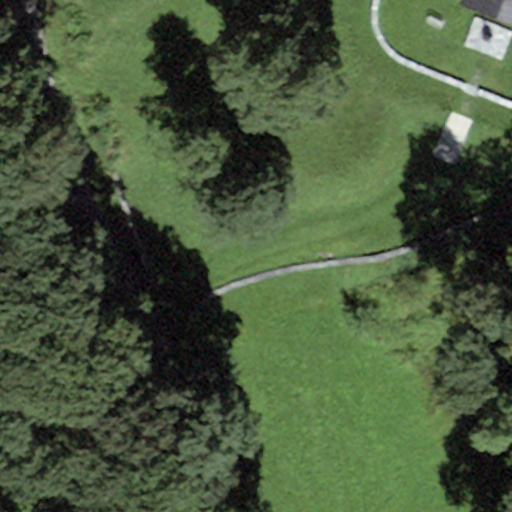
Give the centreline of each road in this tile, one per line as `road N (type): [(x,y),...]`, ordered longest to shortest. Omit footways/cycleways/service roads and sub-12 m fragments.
road 1 (track): [(215,511),(157,339),(52,95),(33,0)]
road 2 (track): [(157,339),(162,312),(216,264),(291,236),(366,224),(441,178)]
